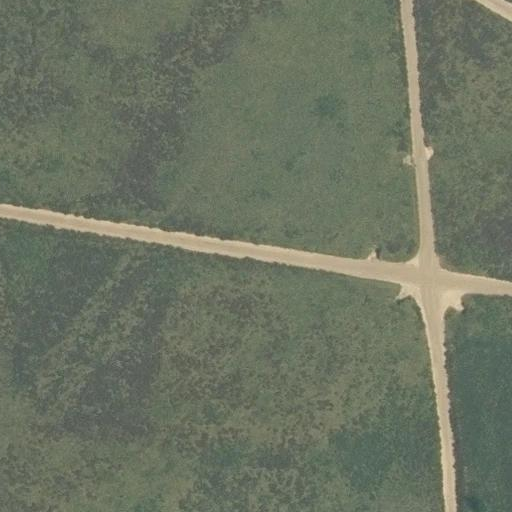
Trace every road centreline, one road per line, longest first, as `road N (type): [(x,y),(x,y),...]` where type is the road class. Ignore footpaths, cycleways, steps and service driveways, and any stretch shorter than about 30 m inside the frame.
road 1 (track): [(0,210),(511,289)]
road 2 (track): [(407,0),(452,511)]
